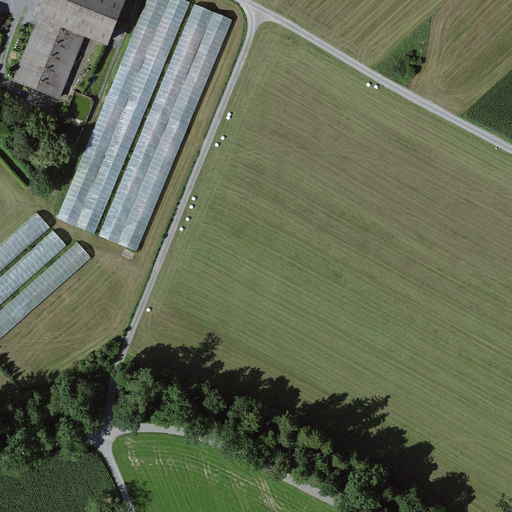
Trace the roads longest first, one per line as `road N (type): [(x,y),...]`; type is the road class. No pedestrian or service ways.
road 1 (track): [(254,7),(248,43),(99,436)]
road 2 (unclassified): [(0,460),(162,427),(247,457),(359,511)]
road 3 (track): [(238,0),(511,148)]
road 4 (track): [(47,210),(82,146),(139,0)]
